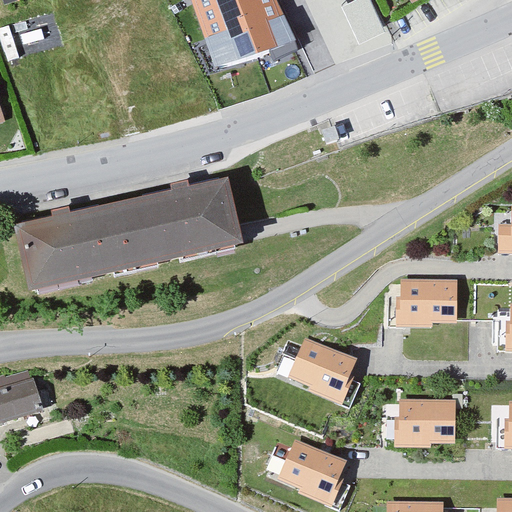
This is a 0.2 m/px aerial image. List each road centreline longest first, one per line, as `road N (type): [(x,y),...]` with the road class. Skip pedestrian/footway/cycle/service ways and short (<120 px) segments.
road 1 (tertiary): [(0,350),(174,335),(246,315),(511,150)]
road 2 (tertiary): [(0,183),(230,133),(511,19)]
road 3 (tertiary): [(224,511),(143,478),(85,468),(49,473),(0,503)]
